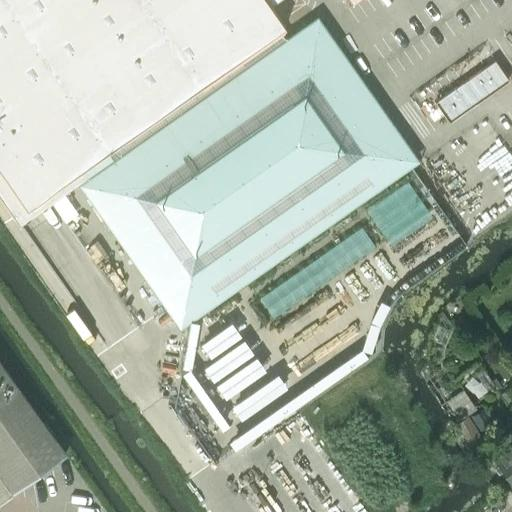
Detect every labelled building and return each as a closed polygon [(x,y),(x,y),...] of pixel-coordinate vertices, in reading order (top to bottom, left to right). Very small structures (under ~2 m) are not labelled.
[(0,0),(0,197),(13,216),(45,194),(80,170),(123,231),(170,298),(394,142),(315,28),(291,45),(286,37),(280,29),(286,25),(268,0),(0,0)] [(438,100),(452,120),(510,78),(496,58),(438,100)] [(0,362),(0,472),(12,490),(65,452),(0,362)] [(511,383),(501,392),(507,400),(511,396),(511,383)] [(511,444),(505,435),(487,447),(511,481),(511,444)]
